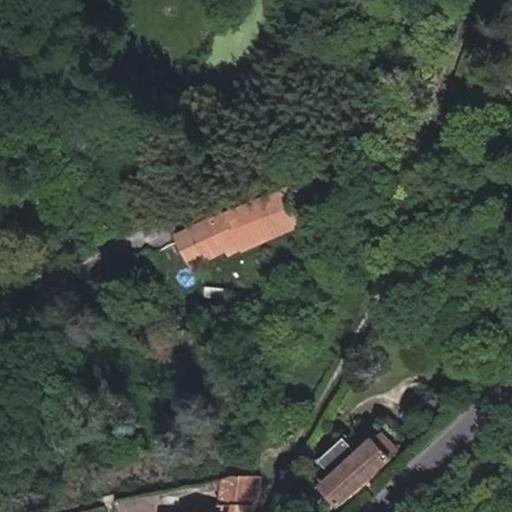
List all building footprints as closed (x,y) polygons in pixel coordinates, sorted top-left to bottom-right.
[(198,237),(191,241),(199,253),(234,233),(224,216),(195,232),(198,237)] [(395,425),(380,439),(397,459),(411,446),(395,425)] [(339,472),(325,484),(342,503),(397,459),(380,439),(360,454),(339,472)] [(330,460),(339,472),(360,454),(350,442),(330,460)] [(255,511),(262,477),(264,475),(227,474),(221,503),(224,504),(223,511),(255,511)]
